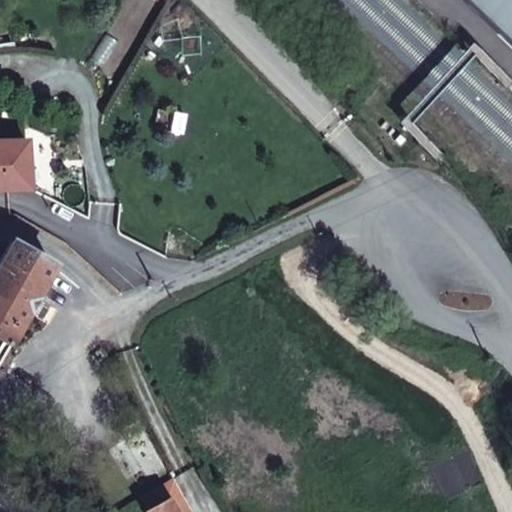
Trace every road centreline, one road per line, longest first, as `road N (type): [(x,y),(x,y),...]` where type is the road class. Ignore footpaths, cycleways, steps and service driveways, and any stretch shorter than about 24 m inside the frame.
road 1 (residential): [(125,302),(391,189)]
road 2 (residential): [(206,0),(391,189)]
road 3 (unknown): [(188,275),(23,201),(0,199)]
road 4 (residential): [(391,189),(445,223),(511,297)]
road 5 (unknown): [(125,302),(0,223)]
